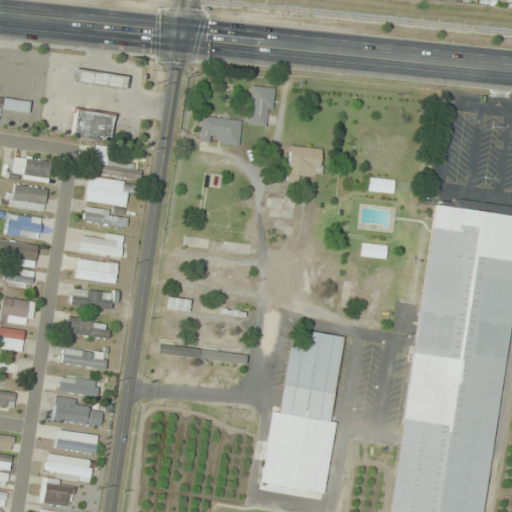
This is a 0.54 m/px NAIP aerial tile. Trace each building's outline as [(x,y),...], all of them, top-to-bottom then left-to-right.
[(71,82),(124,91),(126,76),(73,68),(71,82)] [(247,124),(270,126),(273,88),(250,86),(247,124)] [(29,101),(0,96),(0,108),(27,113),(29,101)] [(71,137),(110,141),(112,114),(74,110),(71,137)] [(238,144),(239,120),(200,117),(198,141),(238,144)] [(107,161),(108,147),(93,146),(91,175),(140,179),(141,164),(107,161)] [(288,176),(321,176),(321,148),(288,148),(288,176)] [(10,177),(46,183),(50,162),(14,155),(10,177)] [(129,183),(88,177),(85,200),(125,207),(129,183)] [(367,192),(392,192),(393,179),(368,178),(367,192)] [(46,189),(9,183),(6,205),(42,211),(46,189)] [(478,511),(511,291),(511,216),(433,204),(386,511),(478,511)] [(82,221),(124,229),(127,214),(84,207),(82,221)] [(38,240),(41,219),(6,213),(3,234),(38,240)] [(122,237),(81,232),(79,251),(120,257),(122,237)] [(32,267),(36,246),(0,239),(0,255),(4,256),(3,262),(32,267)] [(385,245),(360,243),(359,256),(384,258),(385,245)] [(116,264),(77,258),(74,277),(113,283),(116,264)] [(294,270),(274,262),(266,280),(287,289),(294,270)] [(2,287),(32,287),(32,270),(2,270),(2,287)] [(113,310),(115,294),(71,287),(68,304),(113,310)] [(33,301),(1,297),(0,302),(0,321),(30,325),(33,301)] [(188,310),(188,298),(166,299),(167,311),(188,310)] [(65,333),(107,339),(109,323),(67,317),(65,333)] [(23,331),(0,327),(0,348),(20,352),(23,331)] [(341,337),(302,331),(301,341),(289,339),(279,412),(271,411),(261,483),(323,492),(333,423),(329,422),(341,337)] [(60,363),(104,370),(106,355),(62,348),(60,363)] [(56,390),(95,398),(98,382),(59,374),(56,390)] [(14,387),(0,386),(0,404),(13,406),(14,387)] [(102,404),(54,399),(52,420),(99,426),(102,404)] [(96,437),(57,429),(54,447),(93,454),(96,437)] [(0,449),(10,451),(13,437),(0,434),(0,449)] [(0,469),(8,471),(10,456),(0,454),(0,469)] [(43,475),(89,478),(91,460),(45,456),(43,475)] [(71,483),(42,478),(38,502),(66,507),(71,483)]
